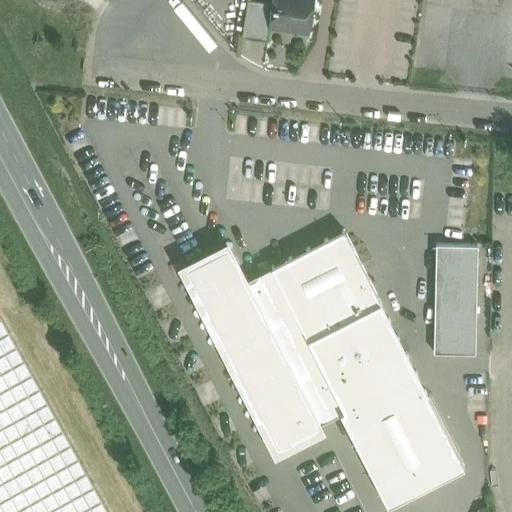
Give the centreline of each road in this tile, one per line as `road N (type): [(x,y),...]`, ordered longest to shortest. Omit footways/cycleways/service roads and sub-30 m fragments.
road 1 (primary): [(0,135),(198,511)]
road 2 (unclassified): [(148,39),(178,68),(216,77),(305,96),(511,117)]
